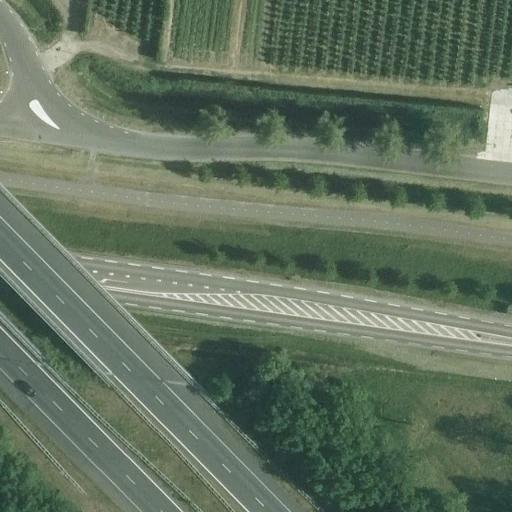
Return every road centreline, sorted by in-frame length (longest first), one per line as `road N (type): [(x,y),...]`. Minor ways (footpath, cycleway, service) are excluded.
road 1 (primary): [(511,342),(0,268)]
road 2 (unclassified): [(511,175),(48,135)]
road 3 (motorway): [(267,511),(0,239)]
road 4 (motorway): [(0,348),(160,511)]
road 5 (unclassified): [(48,135),(32,105),(22,51),(0,12)]
